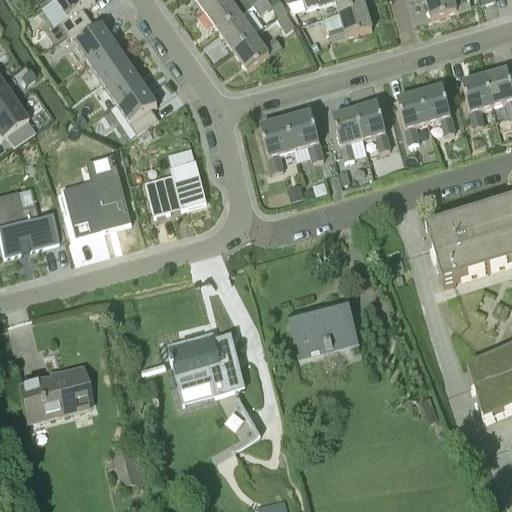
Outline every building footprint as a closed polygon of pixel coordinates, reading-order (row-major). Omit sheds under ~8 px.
[(26,10),(18,0),(17,0),(11,4),(19,15),(26,10)] [(59,0),(54,4),(41,13),(54,32),(60,27),(67,38),(89,23),(83,14),(96,5),(92,0),(59,0)] [(192,0),(204,16),(226,0),(192,0)] [(268,0),(250,0),(247,2),(245,0),(244,0),(233,9),(226,0),(204,16),(218,36),(241,20),(254,10),(265,2),(268,0)] [(271,12),(278,22),(286,17),(288,16),(279,4),(275,0),(268,0),(265,2),(271,10),(272,11),(271,12)] [(361,0),(310,0),(302,2),(305,14),(335,5),(339,18),(364,11),(361,0)] [(470,12),(468,2),(454,6),(452,0),(423,0),(431,24),(470,12)] [(472,0),(476,11),(495,5),(493,0),(472,0)] [(272,11),(271,10),(265,2),(254,10),(261,19),(272,11)] [(343,32),(328,36),(331,46),(371,35),(364,11),(339,18),(343,32)] [(276,24),(284,39),(294,31),(286,17),(278,22),(276,24)] [(232,56),(255,40),(241,20),(218,36),(232,56)] [(89,23),(67,38),(74,48),(88,69),(116,49),(102,29),(96,33),(89,23)] [(49,35),(57,46),(67,38),(60,27),(54,32),(49,35)] [(247,76),(281,52),(275,43),(263,51),(255,40),(232,56),(247,76)] [(319,53),(315,46),(310,49),(314,56),(319,53)] [(116,49),(88,69),(102,89),(130,70),(116,49)] [(130,70),(102,89),(115,108),(143,89),(130,70)] [(509,124),(511,123),(511,95),(507,75),(484,81),(493,112),(505,109),(509,124)] [(34,84),(29,76),(20,82),(25,90),(34,84)] [(479,116),(493,112),(484,81),(462,87),(474,133),(483,131),(479,116)] [(0,115),(13,106),(0,87),(0,115)] [(143,89),(115,108),(129,129),(130,129),(137,139),(158,125),(151,114),(157,110),(143,89)] [(445,141),(454,139),(442,92),(420,98),(428,129),(441,126),(445,141)] [(414,133),(428,129),(420,98),(397,104),(409,150),(418,148),(414,133)] [(0,145),(5,141),(12,151),(34,137),(13,106),(0,115),(0,145)] [(381,158),(389,155),(377,109),(355,115),(363,146),(377,143),(381,158)] [(355,115),(332,121),(344,167),(355,164),(351,149),(363,146),(355,115)] [(87,127),(81,118),(74,123),(79,132),(87,127)] [(313,168),(323,166),(311,118),(285,125),(293,157),(309,153),(313,168)] [(279,160),(293,157),(285,125),(260,132),(272,179),(283,176),(279,160)] [(65,194),(61,195),(74,244),(131,229),(113,161),(110,162),(113,173),(93,179),(96,190),(66,198),(65,194)] [(162,184),(144,188),(152,221),(170,217),(205,209),(195,167),(194,167),(171,173),(170,173),(172,182),(162,184)] [(350,186),(347,176),(338,178),(341,188),(350,186)] [(286,193),(290,208),(304,204),(300,189),(286,193)] [(313,203),(321,201),(319,192),(311,194),(313,203)] [(0,203),(0,243),(6,265),(60,249),(52,222),(38,226),(34,212),(21,216),(16,199),(0,203)] [(511,213),(427,239),(443,292),(456,288),(454,284),(511,266),(511,356),(470,375),(469,375),(468,376),(484,429),(511,416),(511,213)] [(299,364),(357,349),(346,305),(311,314),(312,318),(290,324),(289,320),(288,320),(299,364)] [(212,340),(168,351),(176,381),(179,394),(211,386),(215,400),(222,415),(208,421),(214,434),(248,417),(235,395),(236,395),(244,393),(230,340),(213,345),(212,340)] [(91,412),(86,393),(81,373),(64,378),(65,384),(50,387),(50,385),(18,394),(27,428),(91,412)] [(429,403),(419,406),(425,422),(428,430),(437,427),(434,418),(429,403)] [(114,461),(121,495),(143,490),(136,456),(114,461)]
